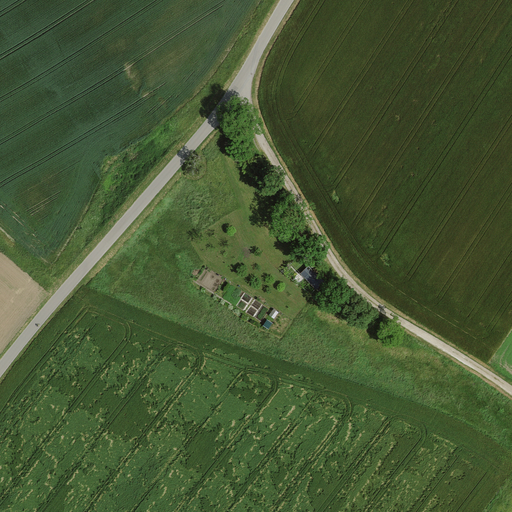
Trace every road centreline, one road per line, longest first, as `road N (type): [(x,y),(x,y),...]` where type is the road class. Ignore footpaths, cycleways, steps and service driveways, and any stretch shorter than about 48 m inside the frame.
road 1 (unclassified): [(0,369),(222,109),(287,0)]
road 2 (track): [(511,391),(350,283),(272,157),(239,81)]
